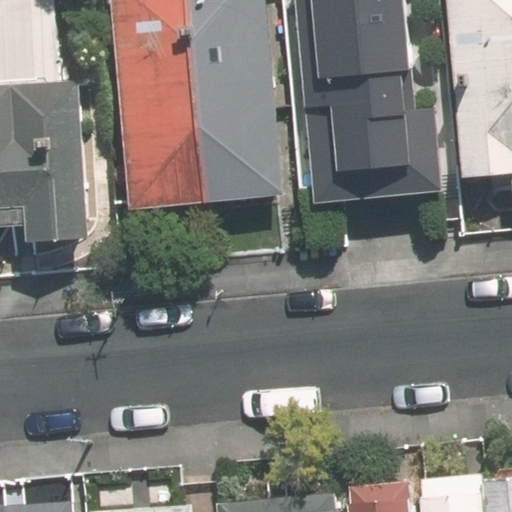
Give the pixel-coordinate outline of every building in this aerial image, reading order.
[(69,82),(65,0),(57,0),(48,0),(47,0),(0,0),(0,223),(41,221),(42,243),(101,240),(93,81),(69,82)] [(302,189),(282,0),(126,0),(147,205),(302,189)] [(419,0),(308,0),(323,193),(434,184),(419,0)] [(511,0),(461,0),(474,178),(511,175),(511,0)] [(439,471),(442,511),(509,511),(505,465),(439,471)] [(365,511),(442,511),(439,471),(362,479),(365,511)] [(226,491),(227,511),(365,511),(362,479),(226,491)] [(0,511),(92,511),(92,494),(0,499),(0,511)] [(214,511),(214,495),(106,500),(106,511),(214,511)]
